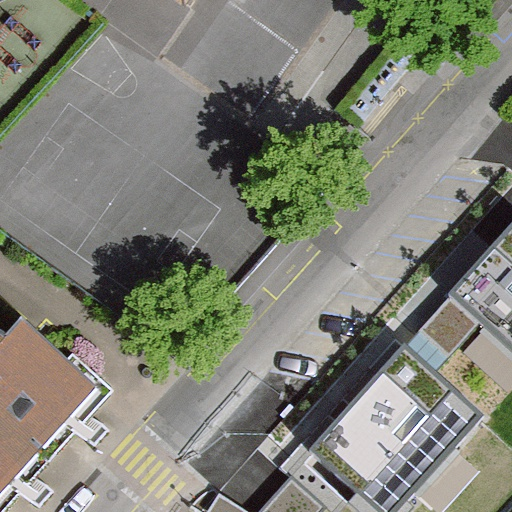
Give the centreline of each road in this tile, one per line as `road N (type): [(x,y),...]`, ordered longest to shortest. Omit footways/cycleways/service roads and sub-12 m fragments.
road 1 (residential): [(511,60),(117,511)]
road 2 (unknown): [(196,424),(319,511)]
